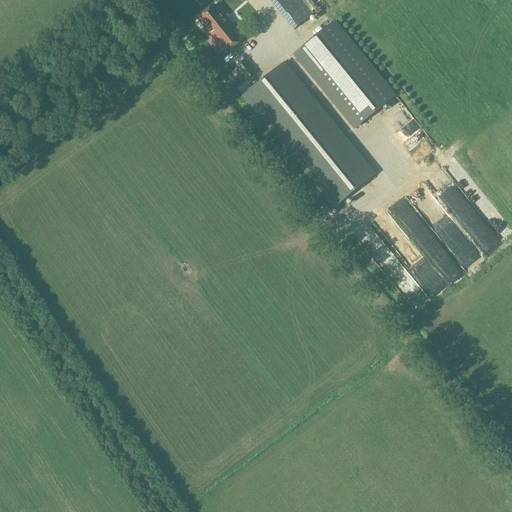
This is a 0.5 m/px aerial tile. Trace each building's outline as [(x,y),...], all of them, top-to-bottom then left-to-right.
[(269,0),(295,31),(314,15),(302,0),(269,0)] [(198,19),(226,55),(249,37),(241,26),(235,31),(215,6),(198,19)] [(395,96),(335,23),(295,55),(355,129),(395,96)] [(236,68),(247,81),(256,74),(245,61),(236,68)] [(243,97),(334,209),(375,176),(284,64),(243,97)] [(395,134),(404,141),(408,137),(400,129),(395,134)] [(488,257),(431,183),(426,186),(421,180),(410,188),(472,269),(488,257)] [(430,302),(373,220),(362,228),(419,310),(430,302)] [(440,271),(426,260),(418,270),(432,282),(440,271)]
